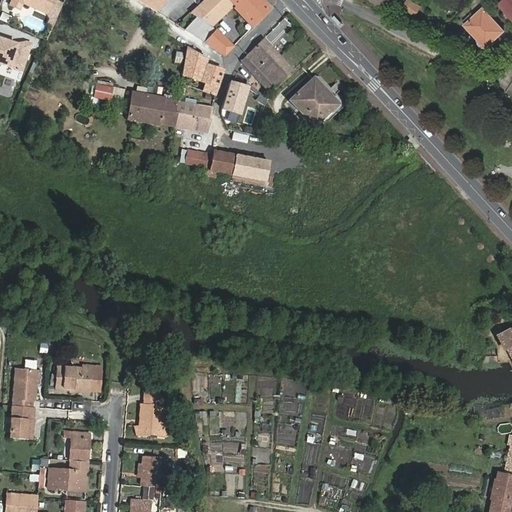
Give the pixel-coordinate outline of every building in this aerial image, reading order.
[(26,3),(20,0),(15,0),(13,5),(23,9),(26,3)] [(20,0),(26,3),(51,14),(57,0),(20,0)] [(136,0),(155,12),(166,2),(164,0),(136,0)] [(254,0),(202,0),(190,12),(194,15),(184,30),(204,43),(205,41),(214,27),(210,25),(233,4),(242,12),(254,0)] [(268,11),(257,0),(254,0),(242,12),(254,25),(268,11)] [(407,0),(403,9),(418,17),(424,5),(413,0),(407,0)] [(511,0),(505,0),(500,5),(511,18),(511,0)] [(504,31),(484,9),(467,26),(487,47),(504,31)] [(4,15),(1,20),(11,24),(13,20),(4,15)] [(214,27),(205,41),(214,47),(222,35),(214,27)] [(222,35),(214,47),(225,54),(234,46),(222,35)] [(0,37),(0,63),(2,63),(23,71),(32,45),(28,43),(18,44),(0,37)] [(264,38),(242,60),(269,91),(293,70),(264,38)] [(202,57),(187,48),(183,73),(207,82),(204,90),(215,94),(224,70),(207,65),(202,57)] [(315,127),(340,103),(318,79),(316,80),(314,78),(290,100),(315,127)] [(222,108),(239,113),(247,87),(229,81),(222,108)] [(128,117),(150,121),(154,96),(132,92),(130,103),(128,117)] [(150,121),(175,126),(179,101),(154,96),(150,121)] [(179,101),(175,126),(208,133),(213,107),(197,104),(197,99),(188,97),(187,102),(179,101)] [(177,161),(204,166),(206,154),(179,150),(177,161)] [(210,169),(234,173),(237,155),(235,155),(212,151),(212,155),(210,167),(210,169)] [(237,155),(234,173),(254,177),(258,159),(237,155)] [(258,159),(254,177),(266,179),(269,161),(258,159)] [(511,327),(499,334),(507,349),(511,345),(511,327)] [(90,393),(91,368),(82,367),(81,370),(57,369),(55,391),(90,393)] [(102,368),(91,368),(90,393),(100,394),(102,368)] [(16,369),(14,400),(33,401),(36,401),(37,381),(38,370),(16,369)] [(161,436),(163,420),(164,406),(161,406),(162,392),(147,391),(146,405),(143,404),(140,435),(161,436)] [(379,424),(384,404),(364,399),(360,419),(379,424)] [(33,407),(14,406),(12,439),(31,440),(32,431),(34,431),(36,407),(33,407)] [(335,406),(335,418),(350,418),(351,406),(335,406)] [(72,460),(87,461),(89,439),(80,439),(80,432),(72,432),(71,438),(70,460),(72,460)] [(511,511),(511,436),(510,436),(508,445),(510,446),(503,482),(511,483),(511,496),(511,502),(493,499),(490,511),(511,511)] [(141,486),(158,487),(160,456),(144,455),(143,463),(142,477),(141,486)] [(85,487),(87,461),(72,460),(71,471),(50,469),(49,488),(67,490),(67,486),(85,487)] [(324,484),(323,496),(338,498),(339,486),(324,484)] [(6,511),(37,511),(38,498),(38,492),(24,492),(23,493),(8,492),(6,511)] [(84,511),(85,501),(63,499),(61,511),(84,511)] [(148,511),(149,501),(130,500),(129,511),(148,511)]
